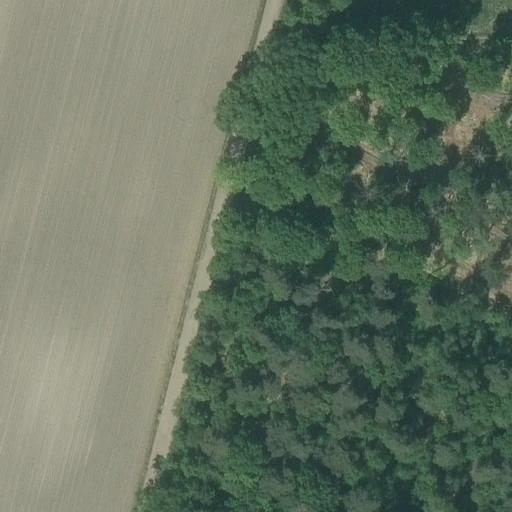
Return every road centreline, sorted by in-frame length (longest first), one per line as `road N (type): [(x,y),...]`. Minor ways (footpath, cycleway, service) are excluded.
road 1 (track): [(143,511),(271,0)]
road 2 (track): [(511,24),(266,20)]
